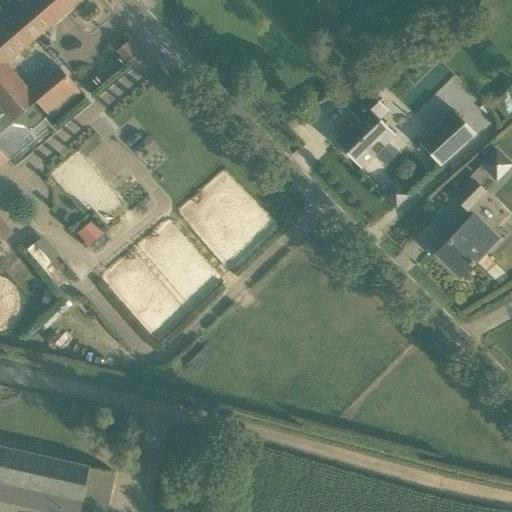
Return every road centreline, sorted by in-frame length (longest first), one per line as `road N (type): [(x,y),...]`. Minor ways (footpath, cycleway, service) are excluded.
road 1 (unclassified): [(511,388),(125,0)]
road 2 (track): [(511,498),(0,372)]
